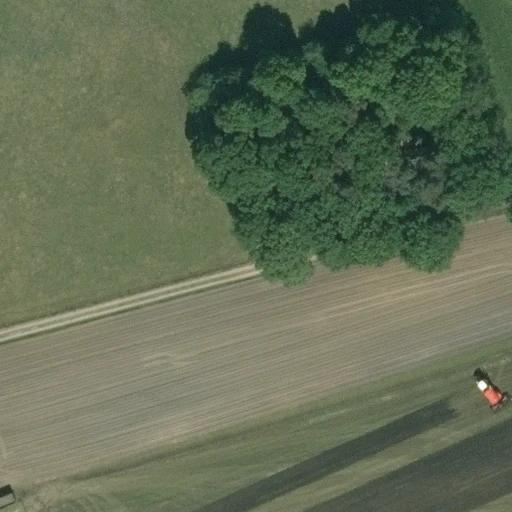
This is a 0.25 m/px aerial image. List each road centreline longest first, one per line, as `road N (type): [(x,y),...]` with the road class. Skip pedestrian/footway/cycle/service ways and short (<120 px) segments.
road 1 (track): [(0,340),(448,212)]
road 2 (track): [(417,0),(435,64),(448,212)]
